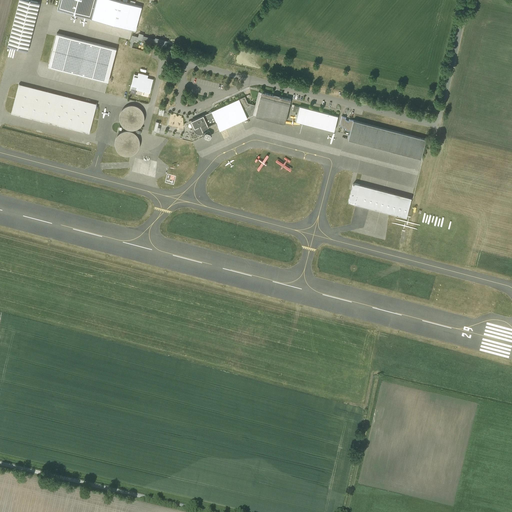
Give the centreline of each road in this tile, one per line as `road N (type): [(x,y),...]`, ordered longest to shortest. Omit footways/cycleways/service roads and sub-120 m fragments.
road 1 (unclassified): [(467,0),(432,121),(253,80)]
road 2 (track): [(221,511),(0,460)]
road 3 (track): [(346,511),(374,387)]
road 4 (unclassified): [(186,62),(177,99),(183,110),(253,80)]
